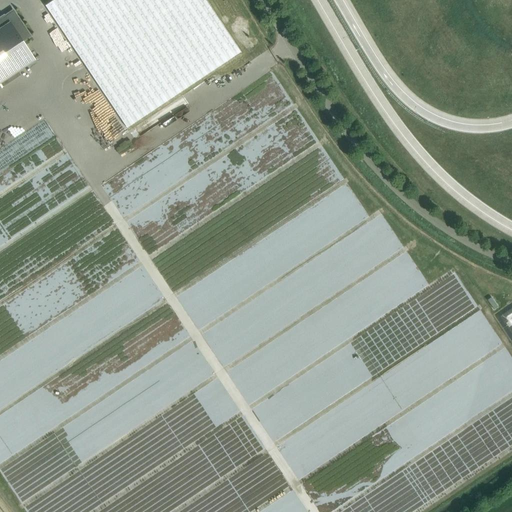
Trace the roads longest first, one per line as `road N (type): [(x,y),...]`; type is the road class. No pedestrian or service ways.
road 1 (unclassified): [(511,264),(427,216),(392,185),(347,133),(262,0)]
road 2 (motorway): [(320,0),(389,116),(458,191),(511,227)]
road 3 (motorway): [(511,120),(462,124),(423,108),(385,72),(339,0)]
